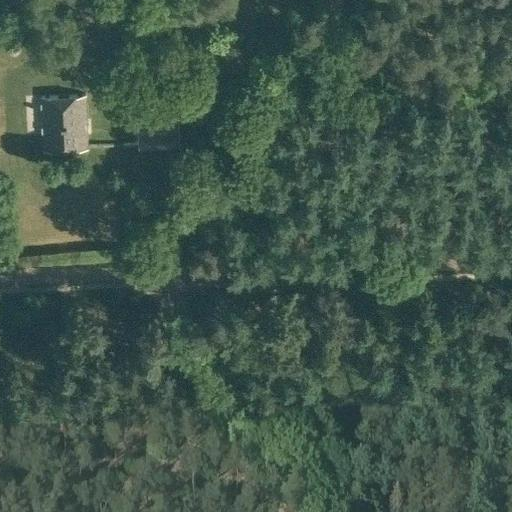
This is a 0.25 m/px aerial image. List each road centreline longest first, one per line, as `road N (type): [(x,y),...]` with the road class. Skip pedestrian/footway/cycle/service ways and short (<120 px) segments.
road 1 (track): [(2,291),(3,276),(511,255)]
road 2 (track): [(174,286),(168,270),(355,0)]
road 3 (track): [(328,511),(174,286)]
